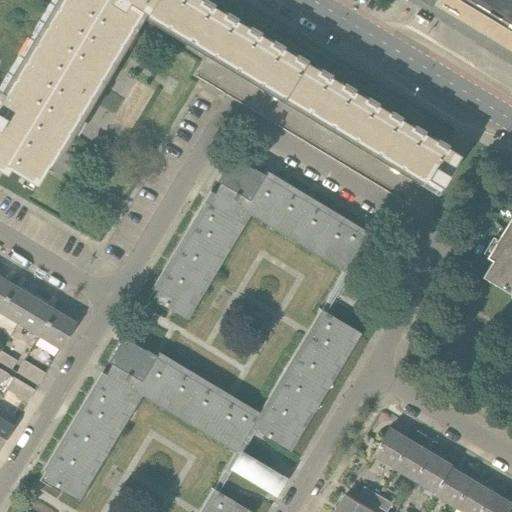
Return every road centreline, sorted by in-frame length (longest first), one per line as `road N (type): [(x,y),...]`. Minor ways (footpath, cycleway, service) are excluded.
road 1 (residential): [(115,303),(221,130),(234,123),(433,236)]
road 2 (tertiary): [(511,122),(309,0)]
road 3 (residential): [(0,495),(115,303)]
road 4 (residential): [(511,461),(369,374)]
road 5 (residential): [(286,511),(369,374)]
road 6 (residential): [(369,374),(438,253),(433,236)]
road 7 (residential): [(115,303),(0,233)]
